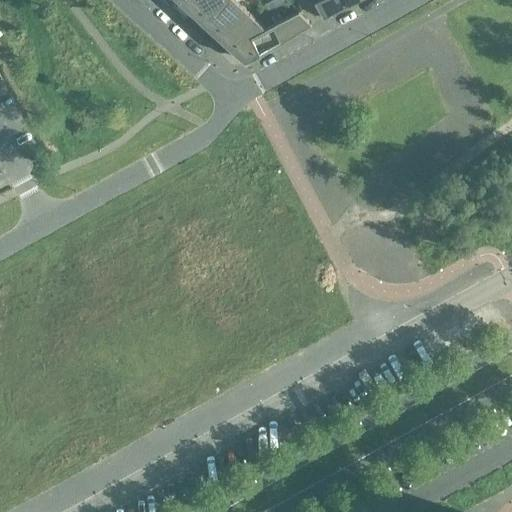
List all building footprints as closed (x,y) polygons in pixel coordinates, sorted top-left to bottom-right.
[(180,0),(196,14),(224,0),(180,0)] [(213,30),(250,12),(237,0),(224,0),(196,14),(213,30)] [(269,10),(288,0),(273,0),(264,5),(269,10)] [(324,17),(355,0),(318,0),(315,2),(324,17)] [(246,61),(312,24),(299,11),(266,27),(267,27),(230,46),(246,61)] [(230,46),(267,27),(266,27),(250,12),(213,30),(230,46)]
